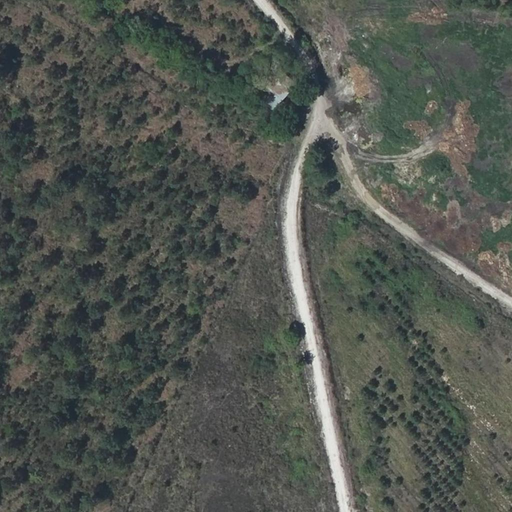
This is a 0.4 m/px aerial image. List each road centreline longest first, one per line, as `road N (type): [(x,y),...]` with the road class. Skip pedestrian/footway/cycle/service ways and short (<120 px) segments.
road 1 (track): [(344,511),(290,242),(293,190),(320,101),(317,76),(261,0)]
road 2 (track): [(320,101),(363,193),(511,302)]
